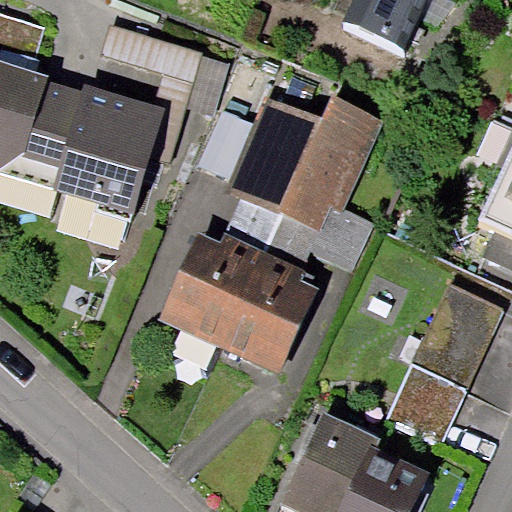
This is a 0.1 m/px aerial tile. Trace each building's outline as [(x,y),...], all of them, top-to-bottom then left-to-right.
[(419,63),(448,0),(361,0),(348,30),(419,63)] [(0,17),(0,56),(34,66),(44,31),(0,17)] [(58,88),(0,69),(0,166),(29,176),(58,88)] [(331,119),(290,215),(342,238),(399,105),(346,83),(331,119)] [(331,119),(280,97),(239,194),(290,215),(331,119)] [(177,125),(100,100),(70,195),(109,208),(112,198),(149,210),(177,125)] [(511,164),(486,223),(511,234),(511,164)] [(265,262),(201,234),(162,323),(226,351),(265,262)] [(265,262),(226,351),(289,379),(328,289),(265,262)] [(385,447),(324,420),(284,509),(291,511),(355,511),(378,464),(385,447)] [(428,511),(438,490),(378,464),(355,511),(428,511)]
